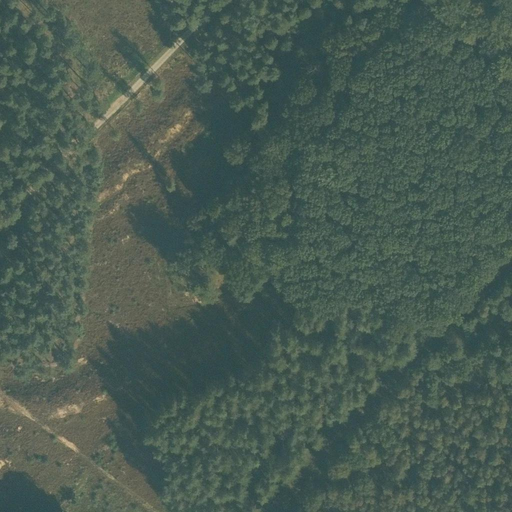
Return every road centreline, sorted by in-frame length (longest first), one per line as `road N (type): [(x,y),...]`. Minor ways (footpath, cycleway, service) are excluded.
road 1 (track): [(247,511),(511,235)]
road 2 (track): [(218,0),(0,216)]
road 3 (track): [(0,384),(155,511)]
